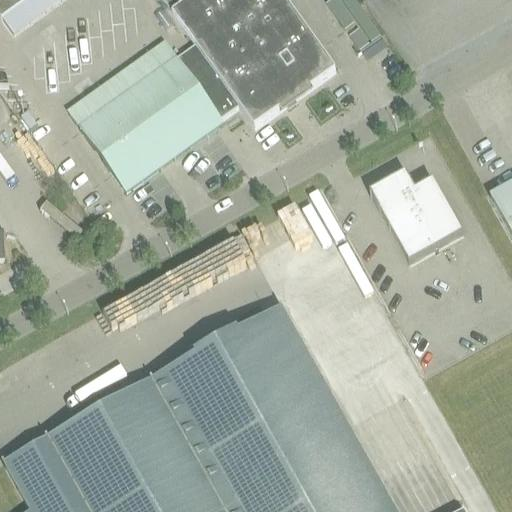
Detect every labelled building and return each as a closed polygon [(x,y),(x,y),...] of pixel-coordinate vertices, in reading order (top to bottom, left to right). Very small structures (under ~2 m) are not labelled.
[(0,0),(0,21),(1,22),(31,0),(159,0),(195,50),(79,133),(126,198),(223,128),(221,124),(239,111),(255,133),(286,111),(288,114),(297,107),(295,104),(336,75),(282,0),(0,0)] [(143,21),(133,28),(143,42),(153,35),(143,21)] [(405,178),(369,198),(409,269),(463,239),(433,185),(415,195),(405,178)] [(511,187),(490,200),(511,239),(511,187)] [(393,511),(284,313),(153,386),(157,394),(53,451),(49,444),(4,469),(28,511),(393,511)]
